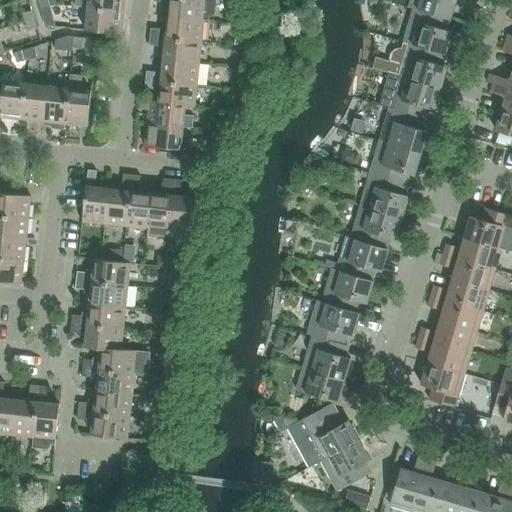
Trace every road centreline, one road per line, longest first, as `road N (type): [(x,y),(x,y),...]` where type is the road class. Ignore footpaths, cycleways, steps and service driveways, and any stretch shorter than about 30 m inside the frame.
road 1 (residential): [(445,159),(373,418),(511,461)]
road 2 (residential): [(0,354),(74,362),(66,456),(119,465)]
road 3 (residential): [(0,308),(40,298),(54,156)]
road 4 (residential): [(445,159),(491,0)]
road 5 (residential): [(121,164),(140,0)]
